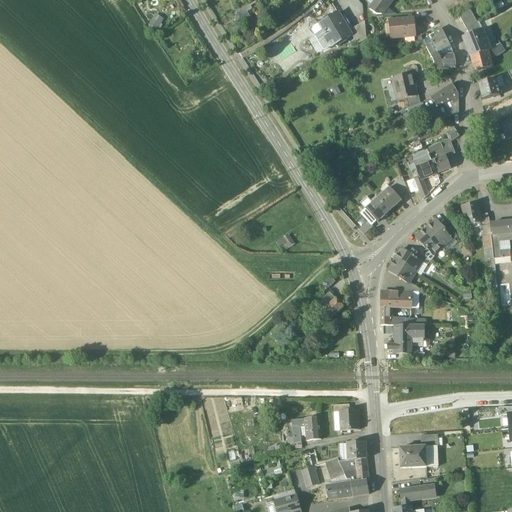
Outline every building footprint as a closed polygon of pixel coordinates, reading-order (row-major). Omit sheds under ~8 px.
[(377,0),(370,9),(377,15),(382,15),(394,0),(377,0)] [(250,7),(242,13),(241,11),(236,14),(238,17),(252,10),(250,7)] [(477,22),(470,10),(459,17),(469,36),(474,35),(482,32),(477,22)] [(338,13),(334,16),(333,16),(330,15),(328,17),(327,20),(319,25),(323,31),(316,35),(325,51),(332,47),(335,46),(338,47),(340,46),(341,43),(341,42),(352,36),(349,31),(338,13)] [(157,31),(164,18),(156,14),(149,27),(157,31)] [(414,19),(392,21),(393,39),(415,37),(414,19)] [(365,22),(349,31),(352,36),(357,45),(366,40),(365,22)] [(437,40),(432,42),(432,44),(432,45),(426,47),(436,66),(444,63),(441,58),(438,53),(451,46),(450,46),(442,30),(434,34),(437,40)] [(488,45),(483,31),(482,32),(474,35),(482,54),(488,53),(494,49),(492,44),(488,45)] [(482,54),(474,35),(469,36),(463,39),(471,57),(482,54)] [(507,43),(501,47),(504,52),(506,50),(510,47),(507,43)] [(494,49),(488,53),(489,59),(493,58),(504,52),(501,47),(500,45),(494,49)] [(482,54),(471,57),(475,73),(492,69),(489,59),(488,53),(482,54)] [(444,63),(436,66),(438,71),(444,69),(456,68),(456,61),(443,61),(444,63)] [(412,74),(393,78),(398,102),(407,100),(417,98),(417,97),(412,74)] [(497,87),(495,80),(478,85),(482,101),(500,96),(497,87)] [(459,95),(453,85),(432,98),(439,109),(452,101),(454,104),(459,101),(459,95)] [(417,98),(407,100),(409,109),(421,104),(419,97),(417,97),(417,98)] [(431,127),(459,114),(459,101),(454,104),(452,101),(439,109),(432,98),(422,104),(426,112),(424,113),(431,127)] [(409,109),(408,109),(412,118),(424,113),(426,112),(422,104),(421,104),(409,109)] [(511,121),(502,124),(507,140),(511,138),(511,121)] [(450,140),(452,141),(459,136),(455,130),(447,135),(448,137),(449,139),(450,140)] [(446,141),(441,143),(443,151),(444,153),(445,155),(450,153),(453,152),(448,140),(446,141)] [(441,143),(427,150),(430,157),(440,152),(443,151),(441,143)] [(427,150),(413,156),(415,162),(417,169),(432,162),(430,157),(427,150)] [(446,157),(432,162),(437,174),(450,169),(446,157)] [(432,162),(417,169),(421,180),(422,180),(437,174),(432,162)] [(430,190),(442,185),(438,176),(426,181),(430,190)] [(427,196),(422,180),(421,180),(415,182),(422,201),(427,196)] [(403,193),(395,184),(391,188),(398,197),(403,193)] [(398,197),(391,188),(384,194),(378,199),(389,212),(402,201),(398,197)] [(389,212),(378,199),(373,204),(367,209),(369,212),(377,221),(378,222),(389,212)] [(479,204),(463,207),(466,226),(481,223),(482,223),(481,216),(479,204)] [(377,221),(369,212),(364,216),(372,225),(377,221)] [(488,215),(481,216),(482,223),(481,223),(482,227),(490,226),(490,225),(489,219),(488,215)] [(446,231),(437,220),(432,225),(431,225),(426,229),(442,247),(451,240),(452,239),(445,232),(446,231)] [(506,223),(490,225),(490,226),(492,243),(499,242),(502,242),(502,236),(507,235),(506,223)] [(456,236),(452,226),(446,231),(445,232),(452,239),(451,240),(453,242),(458,237),(456,236)] [(442,247),(426,229),(421,233),(422,234),(416,239),(425,249),(426,248),(433,256),(433,255),(442,247)] [(276,244),(283,253),(294,244),(288,235),(276,244)] [(503,252),(510,251),(509,241),(502,242),(499,242),(500,247),(500,252),(503,252)] [(433,256),(426,248),(425,249),(421,253),(431,262),(435,257),(433,255),(433,256)] [(417,258),(402,249),(397,258),(396,258),(395,260),(416,273),(422,262),(423,262),(417,258)] [(431,262),(421,253),(417,258),(423,262),(422,262),(428,266),(431,262)] [(416,273),(395,260),(393,263),(394,263),(388,272),(407,284),(408,285),(409,283),(416,273)] [(336,283),(327,274),(318,282),(326,291),(336,283)] [(420,290),(409,283),(408,285),(407,284),(404,288),(404,292),(418,293),(420,290)] [(330,292),(321,301),(328,307),(336,299),(330,292)] [(411,293),(382,292),(381,308),(382,308),(390,308),(411,309),(419,309),(419,293),(418,293),(411,292),(411,293)] [(344,307),(336,299),(328,307),(324,311),(332,319),(344,307)] [(328,307),(321,301),(313,309),(320,315),(324,311),(328,307)] [(390,308),(382,308),(382,317),(390,318),(390,308)] [(382,317),(381,317),(381,326),(390,326),(390,319),(390,318),(382,317)] [(407,326),(395,326),(395,354),(403,354),(411,354),(411,353),(411,339),(424,339),(424,326),(418,326),(407,326)] [(509,415),(509,407),(501,407),(502,415),(509,415)] [(350,411),(340,412),(340,413),(341,432),(359,430),(358,411),(350,411)] [(319,418),(293,421),(293,430),(298,429),(298,428),(305,427),(307,443),(321,441),(319,418)] [(438,436),(421,436),(422,448),(426,447),(439,447),(438,436)] [(366,444),(346,445),(347,462),(357,461),(366,460),(367,460),(366,444)] [(422,448),(400,449),(401,469),(427,468),(426,447),(422,448)] [(338,460),(326,464),(328,471),(341,466),(338,460)] [(366,460),(357,461),(358,471),(359,482),(369,480),(366,460)] [(269,478),(284,474),(281,461),(265,465),(269,478)] [(347,462),(346,462),(342,463),(346,472),(358,471),(357,461),(347,462)] [(341,466),(328,471),(330,480),(344,475),(343,472),(341,466)] [(307,489),(319,486),(314,468),(302,471),(307,489)] [(369,480),(359,482),(358,471),(346,472),(343,472),(344,475),(347,481),(350,480),(350,483),(353,498),(369,495),(367,481),(369,481),(369,480)] [(346,484),(336,485),(338,500),(353,498),(350,483),(350,480),(347,481),(346,481),(346,484)] [(336,485),(326,486),(328,502),(338,500),(336,485)] [(435,486),(408,490),(409,500),(410,500),(436,497),(435,486)] [(408,490),(400,491),(401,502),(404,501),(409,500),(408,490)] [(297,497),(275,503),(277,511),(293,511),(294,511),(293,511),(294,511),(300,510),(297,497)]
